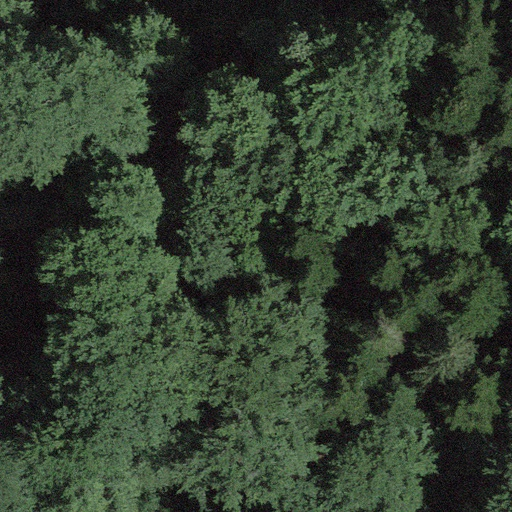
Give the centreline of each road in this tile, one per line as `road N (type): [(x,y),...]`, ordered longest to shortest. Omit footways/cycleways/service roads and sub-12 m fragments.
road 1 (track): [(329,0),(469,65)]
road 2 (track): [(469,65),(511,200)]
